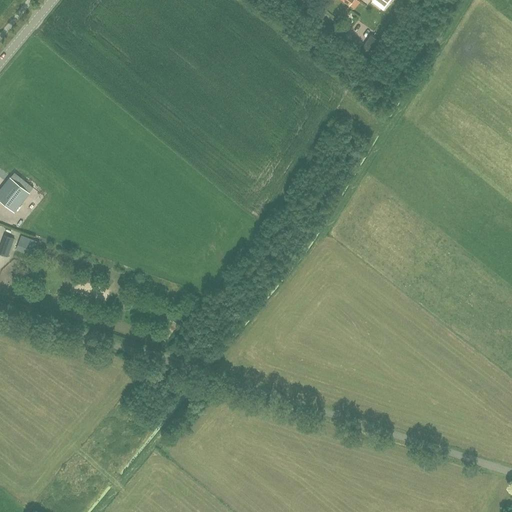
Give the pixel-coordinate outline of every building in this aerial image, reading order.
[(352,15),(347,20),(353,25),(358,20),(352,15)] [(372,34),(364,46),(371,51),(379,39),(372,34)] [(11,178),(0,191),(0,200),(14,212),(29,193),(11,178)] [(2,254),(11,257),(18,238),(9,235),(2,254)] [(19,249),(36,254),(39,244),(22,238),(19,249)]
